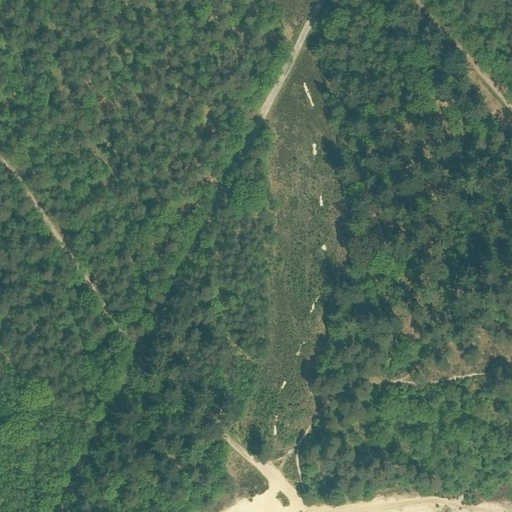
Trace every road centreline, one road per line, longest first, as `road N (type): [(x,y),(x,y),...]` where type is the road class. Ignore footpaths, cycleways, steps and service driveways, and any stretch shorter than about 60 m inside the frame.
road 1 (track): [(309,510),(139,356),(321,0)]
road 2 (track): [(0,153),(139,356)]
road 3 (track): [(58,511),(139,356)]
road 4 (track): [(418,0),(511,108)]
